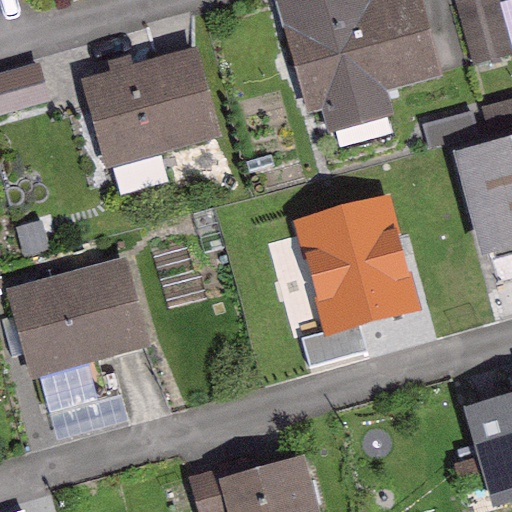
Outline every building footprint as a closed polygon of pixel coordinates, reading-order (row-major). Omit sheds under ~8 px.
[(279,0),(316,124),(443,86),(417,0),(413,0),(387,8),(384,0),(279,0)] [(511,48),(496,0),(470,0),(458,4),(476,62),(511,50),(511,48)] [(87,89),(111,176),(229,143),(204,56),(87,89)] [(0,121),(49,108),(40,76),(0,86),(0,121)] [(511,146),(461,160),(489,259),(511,252),(511,146)] [(379,197),(311,214),(341,334),(409,317),(379,197)] [(44,226),(22,233),(29,256),(51,249),(44,226)] [(132,265),(6,298),(28,383),(154,351),(132,265)] [(505,511),(511,510),(511,402),(476,413),(505,511)] [(326,511),(313,465),(236,487),(229,463),(189,474),(199,511),(326,511)]
